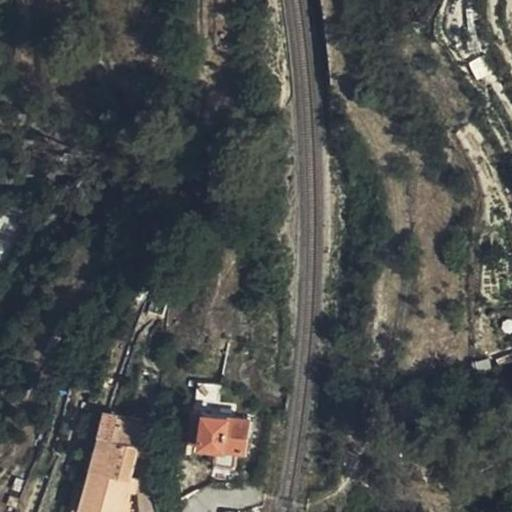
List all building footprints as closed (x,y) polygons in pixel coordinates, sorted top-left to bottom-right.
[(253,404),(195,396),(191,424),(216,428),(214,447),(239,451),(241,432),(249,433),(253,404)] [(110,423),(118,425),(123,406),(115,404),(110,423)] [(123,406),(118,425),(110,423),(101,458),(89,456),(78,497),(119,508),(136,444),(139,434),(141,423),(142,411),(123,406)] [(139,434),(136,444),(154,449),(156,414),(142,411),(141,423),(139,434)] [(89,456),(101,458),(110,423),(99,420),(89,456)] [(69,504),(76,506),(78,497),(72,495),(69,504)]
